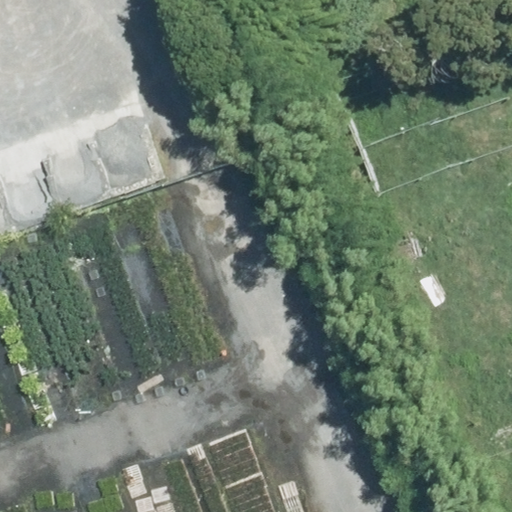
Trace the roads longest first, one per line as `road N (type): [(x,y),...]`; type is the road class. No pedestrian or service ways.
road 1 (track): [(101,0),(210,215),(341,511)]
road 2 (track): [(0,468),(287,381)]
